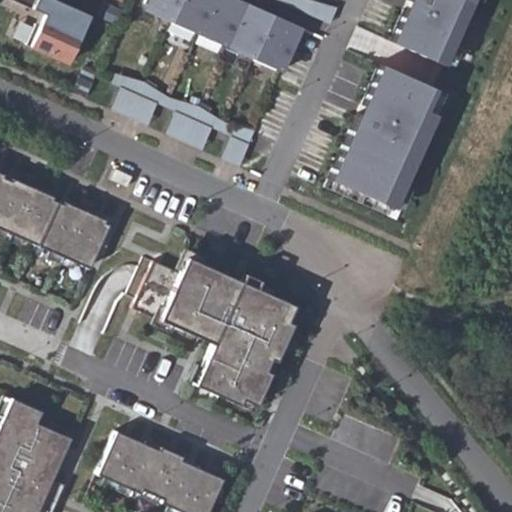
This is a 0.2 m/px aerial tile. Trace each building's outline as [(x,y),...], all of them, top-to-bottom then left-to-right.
[(67,62),(88,14),(56,0),(48,0),(38,25),(34,23),(25,43),(67,62)] [(298,27),(238,0),(142,0),(142,2),(157,9),(154,15),(168,21),(170,15),(184,21),(181,27),(194,33),(197,27),(211,34),(209,39),(222,45),(225,40),(238,46),(236,52),(250,58),(252,52),(266,58),(263,64),(278,70),(298,27)] [(309,0),(287,0),(285,5),(304,13),(309,0)] [(334,7),(309,0),(304,13),(326,23),(334,7)] [(407,0),(414,3),(411,8),(404,5),(388,41),(441,63),(442,61),(447,48),(469,0),(407,0)] [(447,48),(442,61),(450,65),(456,52),(447,48)] [(443,91),(378,64),(360,107),(368,110),(364,119),(358,116),(331,182),(394,208),(443,91)] [(112,73),(108,81),(117,85),(122,75),(112,73)] [(122,75),(117,85),(135,93),(154,102),(158,93),(142,81),(122,75)] [(135,93),(117,85),(107,107),(125,116),(135,93)] [(125,116),(144,124),(154,102),(135,93),(125,116)] [(167,97),(158,93),(154,102),(163,106),(167,97)] [(177,100),(167,97),(163,106),(171,109),(177,100)] [(177,100),(171,109),(190,118),(208,126),(212,118),(196,105),(177,100)] [(190,118),(171,109),(161,132),(180,140),(190,118)] [(180,140),(198,148),(208,126),(190,118),(180,140)] [(221,122),(212,118),(208,126),(217,130),(221,122)] [(232,124),(221,122),(217,130),(227,134),(232,124)] [(232,124),(227,134),(245,143),(251,130),(232,124)] [(245,143),(227,134),(217,157),(235,165),(245,143)] [(128,176),(111,168),(107,178),(124,186),(128,176)] [(0,172),(0,228),(3,229),(8,232),(14,234),(54,252),(60,255),(65,257),(85,266),(105,222),(100,220),(101,218),(59,199),(57,201),(48,197),(49,195),(8,176),(7,179),(0,175),(0,172),(0,173),(0,172)] [(8,232),(3,229),(0,235),(0,236),(5,238),(8,232)] [(14,234),(8,232),(5,238),(11,241),(14,234)] [(60,255),(54,252),(51,259),(57,262),(60,255)] [(65,257),(60,255),(57,262),(62,264),(65,257)] [(150,258),(129,306),(196,336),(200,328),(211,333),(207,341),(209,342),(198,364),(191,381),(190,382),(235,402),(237,396),(252,403),(266,371),(261,368),(266,357),(271,359),(288,321),(283,319),(290,302),(252,286),(237,279),(182,255),(176,270),(150,258)] [(240,272),(237,279),(252,286),(255,279),(240,272)] [(296,305),(290,302),(283,319),(288,321),(296,305)] [(200,328),(196,336),(207,341),(211,333),(200,328)] [(511,331),(500,331),(501,347),(511,347),(511,331)] [(271,359),(266,357),(261,368),(266,371),(271,359)] [(191,381),(198,364),(192,361),(185,378),(191,381)] [(0,415),(8,397),(1,393),(0,395),(0,415)] [(0,511),(49,511),(62,484),(49,478),(67,437),(59,433),(33,421),(36,414),(38,409),(8,396),(8,397),(0,415),(0,511)] [(237,396),(235,402),(249,409),(252,403),(237,396)] [(63,426),(36,414),(33,421),(59,433),(63,426)] [(112,429),(93,472),(109,479),(115,482),(120,484),(136,491),(138,487),(153,494),(159,497),(157,501),(173,507),(178,510),(182,511),(203,511),(219,477),(190,464),(176,458),(178,454),(156,444),(154,448),(141,442),(112,429)] [(143,438),(141,442),(154,448),(156,444),(143,438)] [(192,460),(178,454),(176,458),(190,464),(192,460)] [(115,482),(109,479),(106,486),(112,488),(115,482)] [(115,482),(112,488),(117,491),(120,484),(115,482)] [(159,497),(153,494),(150,501),(156,503),(157,501),(159,497)]
